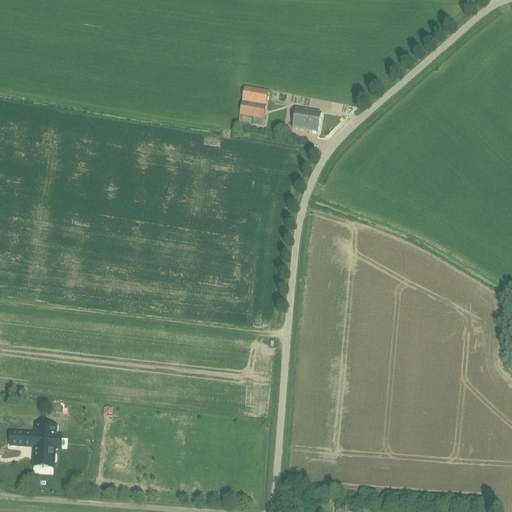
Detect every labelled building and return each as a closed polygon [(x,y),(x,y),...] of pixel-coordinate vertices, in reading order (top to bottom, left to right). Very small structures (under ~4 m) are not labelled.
[(263,120),(264,121),(269,91),(245,88),(240,117),(253,119),(252,123),(262,125),(263,120)] [(317,134),(321,114),(296,110),(292,129),(317,134)] [(57,426),(36,425),(36,434),(11,432),(10,448),(35,449),(33,468),(54,469),(55,450),(61,451),(62,436),(56,436),(57,426)] [(0,447),(0,470),(1,470),(1,479),(17,480),(17,454),(0,454),(0,448),(0,447)] [(374,505),(383,505),(383,495),(374,495),(374,505)] [(425,511),(435,511),(435,502),(426,502),(425,511)] [(444,502),(442,511),(452,511),(454,503),(444,502)]
